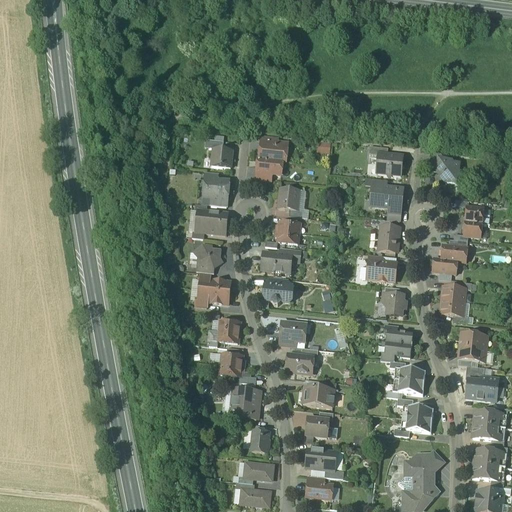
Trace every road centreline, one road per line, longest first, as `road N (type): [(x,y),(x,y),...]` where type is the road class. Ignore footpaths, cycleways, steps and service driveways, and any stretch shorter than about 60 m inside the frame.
road 1 (primary): [(50,0),(68,156),(134,511)]
road 2 (residential): [(288,511),(281,412),(248,316),(239,249),(245,222)]
road 3 (residential): [(452,511),(457,440),(421,312),(415,261),(422,234)]
